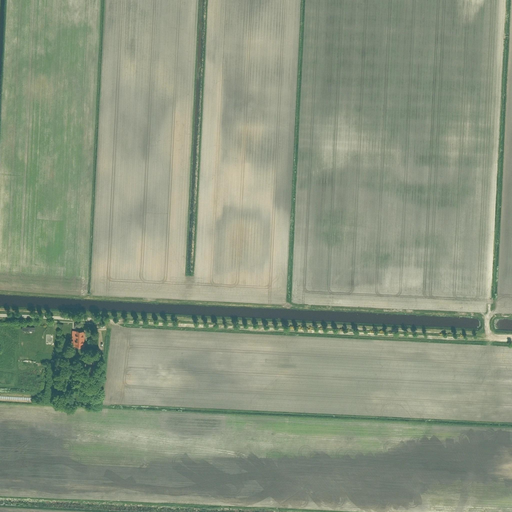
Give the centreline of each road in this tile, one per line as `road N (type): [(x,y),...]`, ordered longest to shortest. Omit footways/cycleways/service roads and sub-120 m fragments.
road 1 (track): [(86,318),(511,339)]
road 2 (track): [(503,0),(492,339)]
